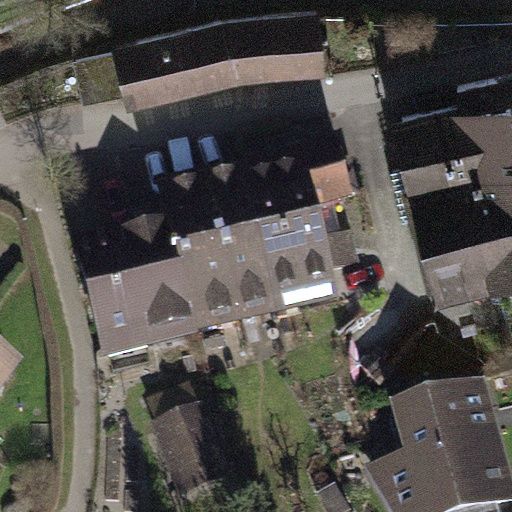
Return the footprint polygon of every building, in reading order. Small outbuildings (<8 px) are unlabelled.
[(262,18),(273,71),(323,67),(318,15),(262,18)] [(116,48),(76,57),(85,96),(125,88),(127,100),(236,75),(273,71),(262,18),(226,22),(115,46),(116,48)] [(486,78),(508,158),(511,157),(511,91),(502,93),(498,75),(486,78)] [(508,158),(486,78),(457,85),(461,103),(401,116),(414,173),(416,182),(468,169),(508,158)] [(244,179),(255,226),(313,205),(355,195),(351,176),(338,180),(333,157),(307,164),(244,179)] [(511,157),(508,158),(468,169),(494,271),(511,266),(511,157)] [(494,271),(468,169),(416,182),(423,211),(440,283),(494,271)] [(255,226),(244,179),(203,190),(161,201),(168,230),(195,327),(275,309),(255,226)] [(255,226),(275,309),(334,292),(328,269),(351,265),(344,237),(322,242),(319,228),(313,205),(255,226)] [(195,327),(168,230),(110,245),(79,253),(104,350),(195,327)] [(0,387),(11,372),(0,363),(0,387)] [(478,394),(401,416),(415,463),(376,473),(397,511),(465,511),(508,500),(486,421),(478,394)] [(198,415),(160,430),(184,490),(222,475),(198,415)]
